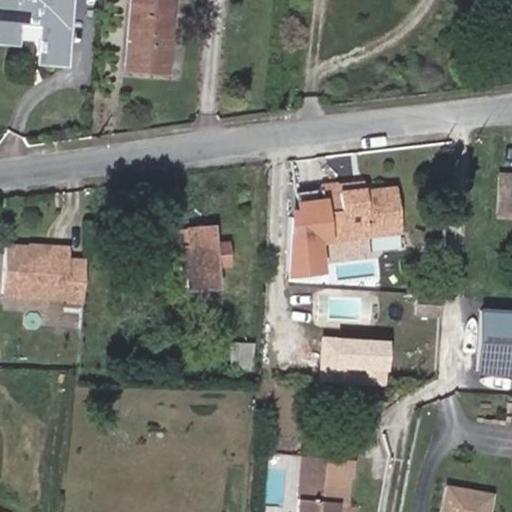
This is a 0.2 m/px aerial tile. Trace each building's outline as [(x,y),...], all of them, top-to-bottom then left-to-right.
[(0,0),(0,41),(16,43),(18,21),(41,23),(38,61),(64,63),(69,0),(0,0)] [(144,59),(166,61),(170,0),(131,0),(125,68),(144,69),(144,59)] [(165,71),(166,61),(144,59),(144,69),(165,71)] [(511,175),(499,174),(496,214),(511,215),(511,175)] [(323,183),(325,207),(327,235),(364,232),(400,229),(398,185),(365,188),(338,189),(338,183),(338,181),(323,183)] [(338,183),(338,189),(365,188),(365,181),(338,183)] [(209,228),(179,230),(182,268),(189,267),(191,290),(214,288),(213,266),(228,265),(226,244),(210,246),(209,228)] [(327,235),(328,253),(366,250),(364,232),(327,235)] [(30,254),(67,256),(68,242),(30,240),(30,243),(30,254)] [(66,297),(83,298),(85,257),(67,256),(30,254),(30,243),(6,241),(3,288),(66,293),(66,297)] [(440,314),(441,294),(416,292),(415,312),(440,314)] [(511,308),(482,306),(477,366),(511,368),(511,308)] [(230,369),(251,370),(251,344),(230,343),(230,369)] [(342,475),(344,456),(302,452),(301,452),(296,511),(341,511),(343,501),(350,501),(352,476),(342,475)] [(354,457),(344,456),(342,475),(352,476),(354,457)] [(486,511),(490,491),(447,484),(441,511),(486,511)] [(348,511),(350,501),(343,501),(341,511),(348,511)]
